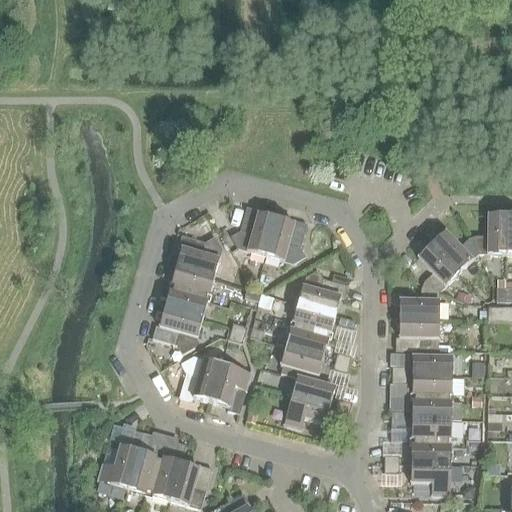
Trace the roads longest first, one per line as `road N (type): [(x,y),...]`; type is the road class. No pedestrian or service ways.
road 1 (residential): [(348,473),(368,406),(371,268),(341,211),(229,180),(165,214)]
road 2 (residential): [(165,214),(124,350),(163,422),(348,473)]
